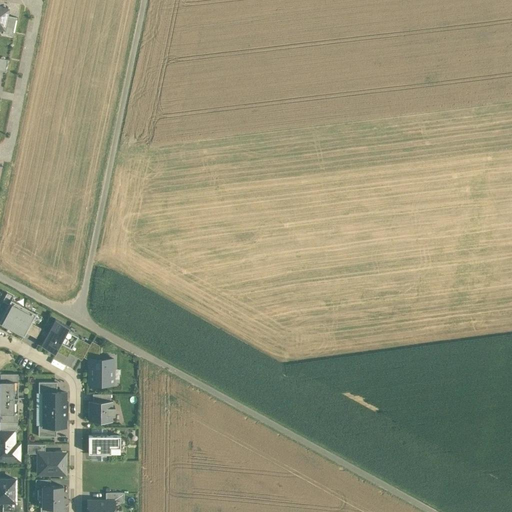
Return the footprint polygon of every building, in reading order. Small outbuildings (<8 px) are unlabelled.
[(8,8),(0,6),(0,26),(4,28),(5,28),(7,15),(8,8)] [(16,17),(7,15),(5,28),(4,28),(3,32),(13,34),(16,17)] [(3,300),(9,303),(11,299),(12,299),(14,295),(7,292),(3,300)] [(9,303),(0,318),(0,322),(24,335),(26,332),(32,322),(33,319),(38,322),(42,315),(12,299),(11,299),(9,303)] [(68,329),(69,326),(56,318),(41,344),(55,352),(56,350),(68,329)] [(42,328),(32,322),(26,332),(37,337),(42,328)] [(79,335),(68,329),(56,350),(67,356),(69,353),(78,337),(79,335)] [(90,344),(78,337),(69,353),(81,359),(83,356),(90,344)] [(91,358),(99,358),(100,344),(92,340),(90,344),(83,356),(90,360),(92,360),(91,358)] [(114,384),(114,358),(99,358),(91,358),(92,360),(91,367),(89,367),(89,384),(114,384)] [(18,373),(11,373),(11,381),(0,381),(0,389),(0,397),(18,397),(18,373)] [(44,391),(57,391),(57,381),(39,381),(39,391),(44,391)] [(44,391),(44,408),(66,408),(66,392),(57,391),(44,391)] [(18,397),(0,397),(0,413),(11,413),(11,421),(18,421),(18,397)] [(90,400),(90,420),(112,420),(111,399),(90,400)] [(44,408),(44,425),(57,425),(66,425),(66,408),(44,408)] [(57,436),(57,425),(44,425),(39,425),(39,436),(57,436)] [(92,426),(92,435),(107,435),(107,427),(92,426)] [(18,429),(0,429),(0,457),(19,457),(18,429)] [(121,447),(121,435),(107,435),(92,435),(89,435),(89,452),(91,452),(107,452),(111,453),(111,447),(121,447)] [(65,470),(65,452),(39,452),(39,470),(65,470)] [(107,452),(91,452),(92,461),(107,460),(107,452)] [(0,478),(0,500),(15,500),(15,478),(0,478)] [(42,507),(63,506),(62,481),(41,482),(42,507)] [(106,492),(106,500),(114,500),(114,501),(124,501),(124,492),(106,492)] [(106,500),(88,500),(88,511),(114,511),(114,501),(114,500),(106,500)]
